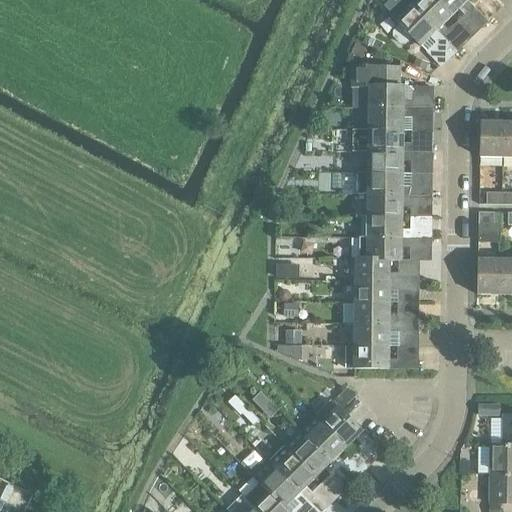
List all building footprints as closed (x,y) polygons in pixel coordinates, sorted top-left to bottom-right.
[(458,53),(408,2),(406,0),(402,0),(389,13),(397,22),(400,26),(394,32),(394,37),(401,45),(407,45),(413,39),(421,48),(431,38),(449,58),(453,58),(458,53)] [(436,0),(409,0),(408,2),(458,53),(462,49),(462,45),(443,26),(453,17),(436,0)] [(465,0),(436,0),(453,17),(461,9),(480,28),(484,28),(489,23),(465,0)] [(465,0),(489,23),(493,19),(493,15),(478,0),(465,0)] [(376,41),(373,48),(385,54),(389,47),(376,41)] [(356,45),(351,55),(352,55),(361,59),(366,50),(357,45),(356,45)] [(417,60),(413,67),(425,72),(428,65),(417,60)] [(360,110),(369,110),(433,111),(433,105),(431,102),(404,102),(404,88),(400,88),(401,68),(351,67),(352,89),(361,89),(360,110)] [(369,110),(368,132),(404,132),(404,119),(430,120),(433,117),(433,111),(369,110)] [(480,158),(502,159),(503,124),(480,123),(480,158)] [(502,159),(511,159),(511,123),(503,124),(502,159)] [(368,153),(368,154),(433,155),(433,148),(430,145),(403,145),(404,132),(368,132),(353,132),(353,153),(368,153)] [(368,154),(368,175),(403,175),(403,163),(430,163),(433,160),(433,155),(368,154)] [(358,196),(367,197),(432,197),(433,191),(430,188),(403,188),(403,175),(368,175),(358,175),(358,196)] [(486,206),(501,206),(502,194),(487,194),(486,206)] [(511,194),(502,194),(501,206),(511,206),(511,194)] [(367,197),(367,218),(403,218),(403,206),(429,206),(432,203),(432,197),(367,197)] [(277,208),(277,217),(288,217),(288,208),(277,208)] [(479,214),(478,226),(494,226),(494,214),(479,214)] [(359,218),(359,240),(432,241),(432,234),(429,232),(402,231),(403,218),(367,218),(359,218)] [(359,240),(359,260),(367,260),(367,261),(390,261),(390,263),(402,263),(402,249),(429,249),(432,246),(432,241),(359,240)] [(367,261),(367,260),(359,260),(355,260),(354,282),(419,283),(420,278),(417,275),(390,275),(390,263),(390,261),(367,261)] [(477,296),(499,296),(500,261),(478,261),(477,296)] [(499,296),(511,296),(511,261),(500,261),(499,296)] [(277,266),(276,279),(289,279),(289,266),(277,266)] [(354,282),(354,304),(390,305),(390,292),(416,292),(419,290),(419,283),(354,282)] [(290,299),(290,294),(287,291),(282,291),(279,294),(279,299),(282,302),(286,302),(290,299)] [(354,304),(354,326),(419,327),(419,321),(416,318),(390,317),(390,305),(354,304)] [(293,305),(284,305),(284,317),(293,317),(293,305)] [(354,326),(354,348),(389,348),(389,335),(416,336),(419,333),(419,327),(354,326)] [(286,336),(286,345),(301,345),(301,336),(286,336)] [(389,348),(354,348),(347,348),(347,370),(418,371),(419,364),(416,361),(389,361),(389,348)] [(355,393),(346,390),(339,397),(347,405),(355,397),(355,393)] [(384,455),(343,413),(333,403),(317,418),(347,449),(356,440),(374,459),(379,459),(384,455)] [(499,417),(499,407),(479,407),(479,416),(499,417)] [(255,427),(260,422),(248,410),(243,414),(255,427)] [(511,416),(502,416),(502,446),(511,446),(511,416)] [(317,418),(301,433),(352,485),(356,481),(356,477),(338,458),(347,449),(317,418)] [(301,433),(286,449),(316,479),(325,470),(344,490),(348,490),(352,485),(301,433)] [(489,446),(489,476),(511,475),(511,446),(502,446),(489,446)] [(286,449),(270,464),(316,511),(324,511),(325,511),(325,507),(307,488),(316,479),(286,449)] [(250,476),(259,485),(268,494),(269,493),(285,510),(286,509),(294,501),(304,511),(316,511),(270,464),(266,460),(250,476)] [(468,462),(459,462),(459,475),(468,475),(468,462)] [(511,475),(489,476),(489,505),(491,505),(490,511),(500,511),(500,506),(511,505),(511,475)] [(0,511),(25,511),(33,496),(0,479),(0,511)] [(244,499),(246,501),(257,511),(288,511),(286,509),(285,510),(269,493),(268,494),(259,485),(244,499)] [(257,511),(246,501),(235,511),(257,511)]
